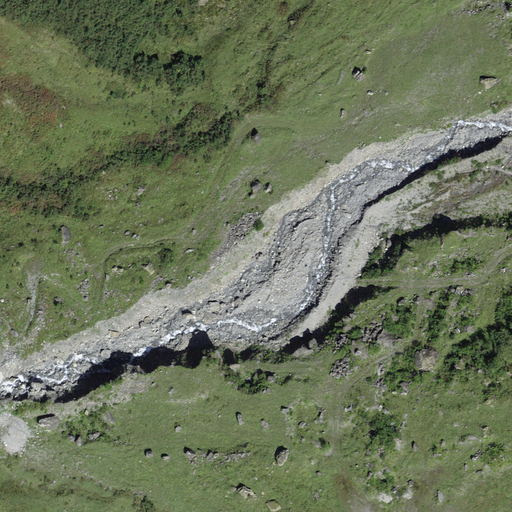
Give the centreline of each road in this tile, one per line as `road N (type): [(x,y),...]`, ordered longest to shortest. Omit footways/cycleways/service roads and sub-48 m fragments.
road 1 (track): [(299,124),(246,123),(197,220),(184,233),(103,258),(85,311),(46,271),(32,276),(31,314),(0,356)]
road 2 (track): [(416,287),(413,336),(360,367),(340,390),(338,453),(365,511)]
road 3 (track): [(335,280),(458,283),(511,246)]
